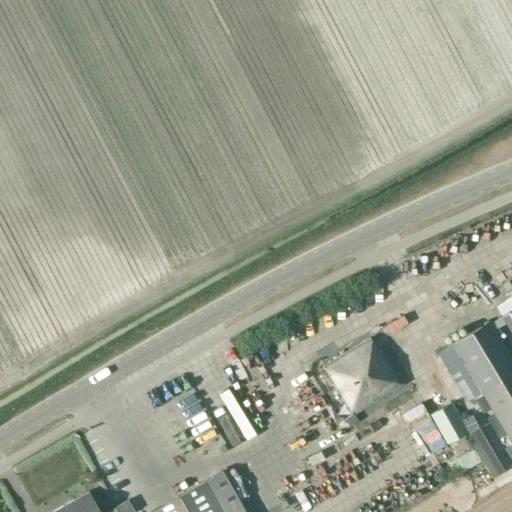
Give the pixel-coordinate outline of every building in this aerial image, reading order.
[(466,400),(481,393),(511,444),(511,358),(490,321),(439,353),(466,400)] [(371,338),(323,367),(352,415),(402,385),(382,351),(379,353),(371,338)] [(483,396),(475,400),(483,413),(490,408),(483,396)] [(446,444),(469,433),(452,402),(429,415),(446,444)] [(493,413),(486,417),(498,437),(505,433),(493,413)] [(479,427),(473,414),(462,419),(469,432),(479,427)] [(480,427),(467,434),(493,478),(505,470),(480,427)] [(132,511),(134,511),(128,499),(106,511),(99,511),(88,492),(53,511),(246,511),(223,470),(152,511),(132,511)]
